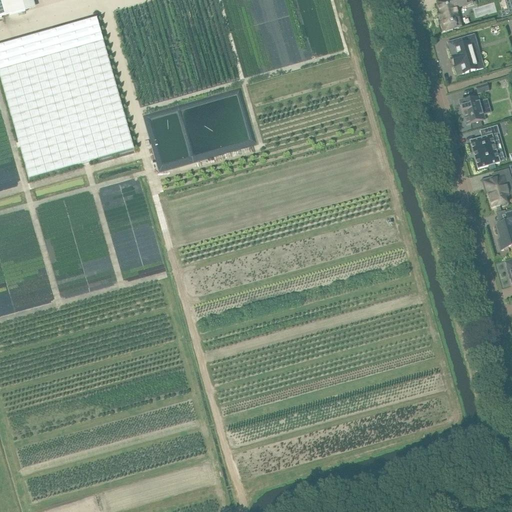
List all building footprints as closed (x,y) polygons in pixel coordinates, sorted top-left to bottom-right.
[(0,0),(0,18),(35,8),(32,0),(0,0)] [(447,0),(437,3),(442,21),(440,21),(443,32),(457,28),(455,19),(458,18),(455,8),(472,3),(471,0),(447,0)] [(96,19),(0,46),(0,78),(29,180),(133,151),(96,19)] [(462,74),(478,70),(471,48),(477,46),(474,36),(456,41),(457,44),(454,45),(457,56),(453,57),(456,66),(460,65),(462,74)] [(489,91),(487,84),(476,88),(477,94),(489,91)] [(467,126),(485,120),(483,115),(482,116),(479,103),(480,102),(478,97),(459,103),(462,113),(463,113),(467,126)] [(479,169),(498,163),(498,164),(499,163),(499,162),(492,137),(499,135),(497,126),(480,131),(482,139),(471,142),(470,142),(470,143),(478,168),(478,169),(479,169)] [(492,178),(484,180),(487,193),(492,208),(500,206),(506,204),(504,198),(508,196),(507,190),(511,188),(511,185),(508,170),(492,175),(492,178)] [(511,211),(505,213),(508,222),(496,226),(500,240),(498,240),(501,250),(511,247),(511,211)]
